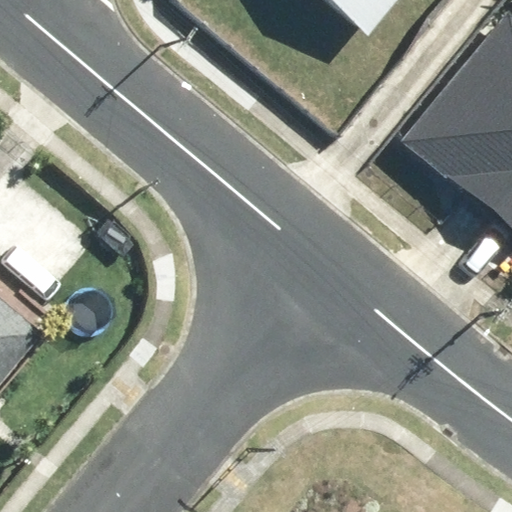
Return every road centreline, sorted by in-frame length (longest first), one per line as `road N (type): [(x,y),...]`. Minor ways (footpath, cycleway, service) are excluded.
road 1 (tertiary): [(324,268),(6,0)]
road 2 (residential): [(119,511),(324,268)]
road 3 (tertiary): [(511,413),(459,381),(324,268)]
